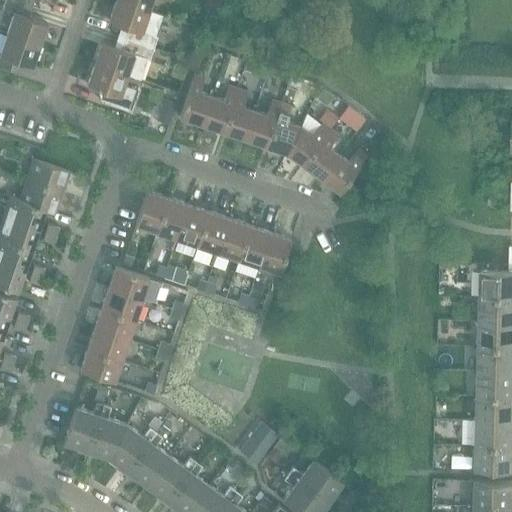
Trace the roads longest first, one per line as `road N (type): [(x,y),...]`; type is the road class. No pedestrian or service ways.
road 1 (residential): [(25,473),(126,133)]
road 2 (residential): [(331,217),(126,133)]
